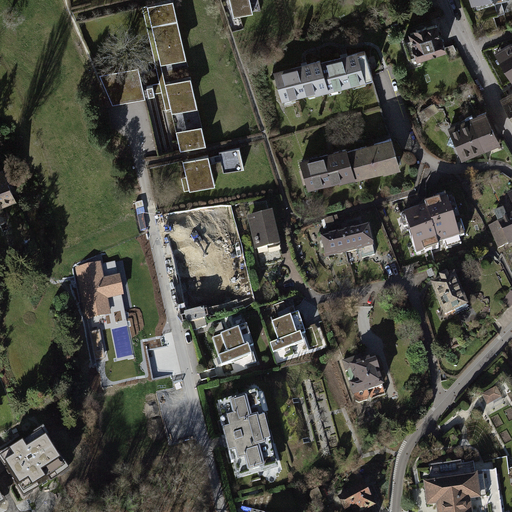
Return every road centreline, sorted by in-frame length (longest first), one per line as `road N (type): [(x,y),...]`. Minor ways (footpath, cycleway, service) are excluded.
road 1 (residential): [(221,511),(133,128)]
road 2 (residential): [(285,247),(306,293),(319,299),(409,284),(444,405)]
road 3 (residential): [(511,171),(447,169),(416,152),(387,78)]
road 4 (residential): [(446,0),(511,133)]
road 5 (residential): [(397,511),(408,445),(444,405)]
